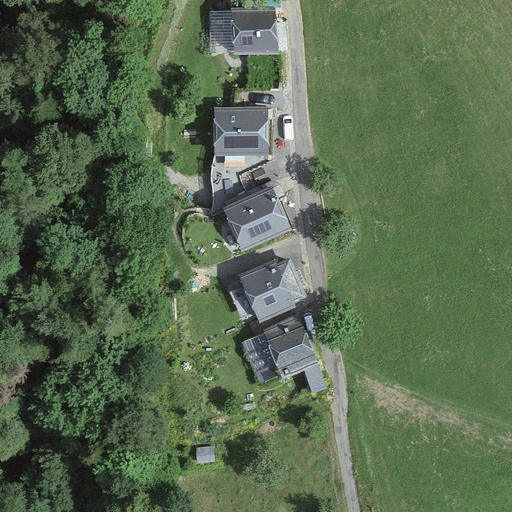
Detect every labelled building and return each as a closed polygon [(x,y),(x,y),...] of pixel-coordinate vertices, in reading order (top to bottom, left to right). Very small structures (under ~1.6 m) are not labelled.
[(276,52),(274,15),(229,16),(230,54),(276,52)] [(267,103),(211,103),(211,155),(268,155),(267,103)] [(271,190),(227,207),(241,245),(285,229),(271,190)] [(310,296),(292,256),(242,279),(261,318),(310,296)] [(314,356),(300,318),(244,341),(261,381),(314,356)]
